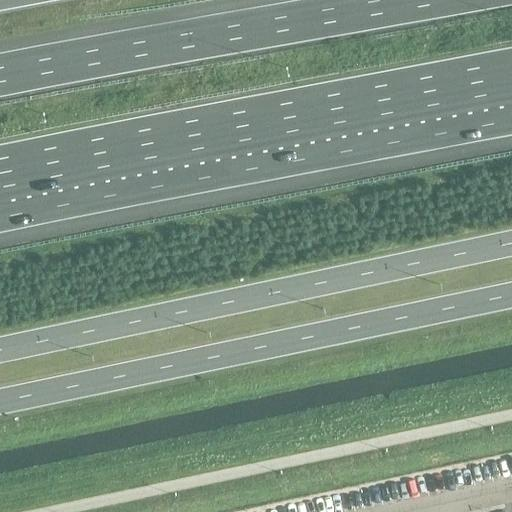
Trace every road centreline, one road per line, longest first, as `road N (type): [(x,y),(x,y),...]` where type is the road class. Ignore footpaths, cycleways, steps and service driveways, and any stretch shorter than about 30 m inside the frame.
road 1 (tertiary): [(0,402),(511,294)]
road 2 (tertiary): [(511,242),(0,350)]
road 3 (motorway): [(0,174),(511,75)]
road 4 (motorway): [(410,0),(0,77)]
